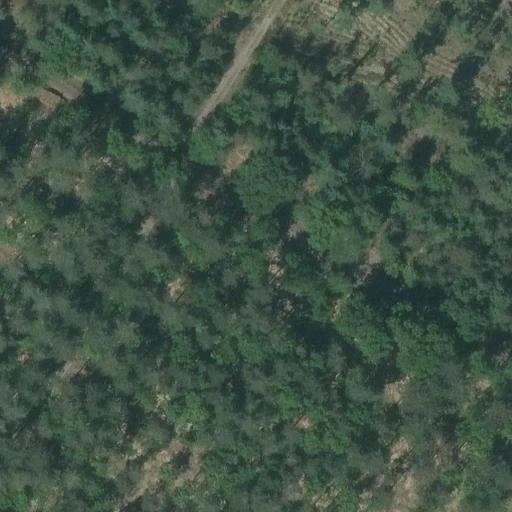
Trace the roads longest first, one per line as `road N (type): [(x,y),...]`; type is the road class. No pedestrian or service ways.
road 1 (track): [(166,169),(511,356)]
road 2 (track): [(0,456),(166,169)]
road 3 (track): [(278,0),(166,169)]
road 4 (track): [(166,169),(0,54)]
